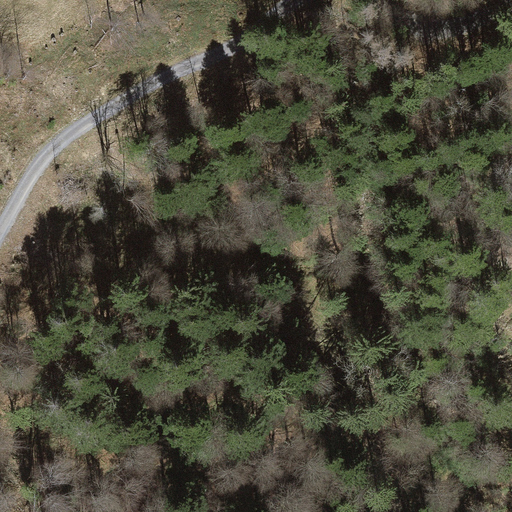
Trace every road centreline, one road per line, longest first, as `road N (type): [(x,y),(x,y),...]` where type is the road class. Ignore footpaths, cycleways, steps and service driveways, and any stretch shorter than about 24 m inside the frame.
road 1 (track): [(0,240),(79,128),(279,14),(323,0)]
road 2 (track): [(375,0),(435,40),(511,21)]
